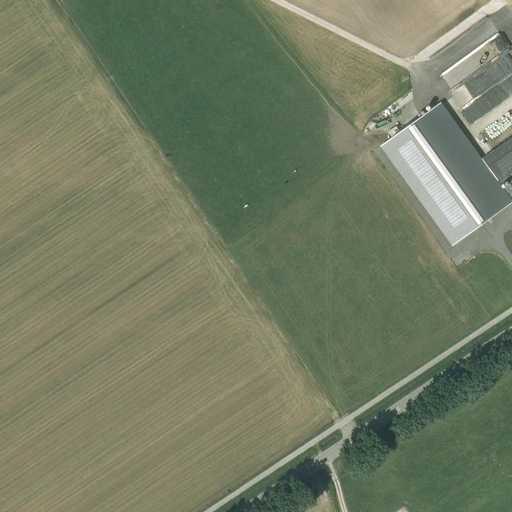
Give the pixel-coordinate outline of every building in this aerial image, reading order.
[(465,35),(476,50),(498,33),(487,18),(465,35)] [(460,105),(511,72),(511,51),(450,89),(460,105)] [(475,116),(485,111),(485,102),(493,102),(498,100),(498,93),(510,93),(510,89),(511,89),(511,80),(511,79),(511,84),(501,89),(501,90),(498,92),(495,91),(473,101),(479,114),(474,114),(474,108),(469,110),(469,116),(475,116)] [(502,190),(440,104),(382,145),(454,244),(511,203),(511,202),(511,201),(511,187),(511,186),(509,184),(502,190)] [(511,138),(488,155),(509,184),(511,186),(511,184),(511,138)]
